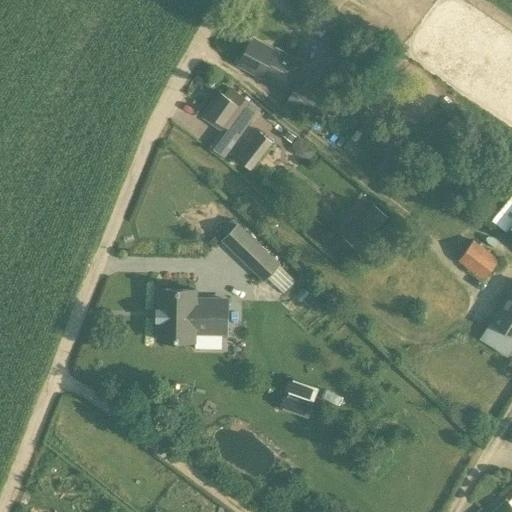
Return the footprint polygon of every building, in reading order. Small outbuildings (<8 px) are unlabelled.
[(274,48),(273,51),(252,39),(239,63),(260,74),(259,77),(289,92),(284,102),(315,119),(326,100),(324,99),(344,66),(327,55),(313,76),(308,73),(301,87),(295,84),(304,64),(274,48)] [(229,149),(238,136),(258,107),(230,87),(224,95),(221,93),(207,113),(224,126),(215,138),(229,149)] [(256,127),(234,156),(253,171),(264,157),(275,143),(256,127)] [(357,250),(388,216),(372,201),(341,235),(357,250)] [(255,242),(240,256),(258,274),(273,259),(255,242)] [(345,253),(339,259),(347,267),(353,260),(345,253)] [(498,258),(457,260),(482,279),(498,258)] [(511,286),(490,321),(511,334),(511,286)] [(158,316),(158,320),(157,340),(193,341),(193,332),(225,332),(226,300),(194,300),(194,290),(158,289),(158,310),(158,316)] [(294,303),(284,314),(292,322),(288,326),(301,339),(305,335),(327,357),(348,336),(313,302),(303,312),(294,303)] [(312,416),(318,386),(279,378),(272,408),(312,416)] [(489,511),(511,511),(511,509),(504,500),(489,511)]
